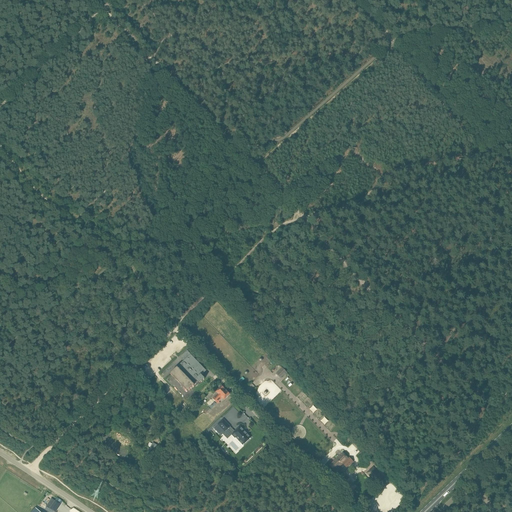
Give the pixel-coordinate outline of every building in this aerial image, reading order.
[(191,355),(187,351),(181,356),(185,360),(170,374),(188,392),(199,381),(200,383),(205,379),(204,378),(202,375),(202,376),(201,375),(206,371),(191,355)] [(284,369),(282,371),(278,375),(281,379),(286,374),(285,373),(286,371),(284,369)] [(222,386),(216,391),(217,393),(212,398),(215,401),(226,390),(222,386)] [(226,397),(230,394),(226,390),(215,401),(216,402),(217,403),(222,398),(224,400),(226,397)] [(204,413),(200,416),(193,422),(202,432),(212,422),(204,413)] [(218,424),(225,431),(230,427),(223,419),(218,424)] [(236,437),(243,445),(250,438),(240,427),(232,434),(235,438),(236,437)] [(157,447),(152,445),(148,451),(152,454),(157,447)] [(352,460),(349,457),(348,458),(343,453),(330,465),(335,471),(341,466),(343,468),(352,460)] [(372,469),(370,472),(367,475),(376,484),(381,479),(382,479),(385,476),(375,465),(371,469),(372,469)] [(343,484),(350,491),(356,486),(349,479),(343,484)] [(57,498),(55,501),(52,499),(49,503),(46,507),(49,509),(47,511),(48,511),(55,511),(62,501),(57,498)]
